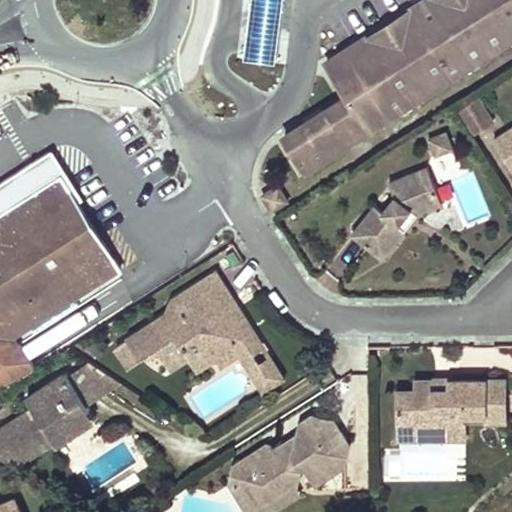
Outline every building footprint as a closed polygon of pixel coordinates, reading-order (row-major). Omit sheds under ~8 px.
[(282,0),(249,0),(245,48),(278,52),(282,0)] [(345,97),(283,138),(305,171),(511,37),(511,0),(426,0),(326,65),(345,97)] [(465,90),(446,102),(462,128),(481,115),(465,90)] [(511,123),(492,136),(511,167),(511,123)] [(443,130),(425,137),(433,156),(451,148),(443,130)] [(432,159),(443,179),(461,169),(450,149),(432,159)] [(0,217),(38,194),(34,188),(41,183),(57,173),(75,201),(81,196),(52,150),(30,165),(0,183),(0,217)] [(376,199),(350,230),(380,255),(403,226),(398,222),(411,207),(416,211),(440,201),(425,163),(389,178),(393,191),(382,204),(376,199)] [(0,388),(33,368),(13,336),(119,270),(75,201),(57,173),(41,183),(34,188),(38,194),(0,217),(0,388)] [(288,201),(278,184),(261,194),(271,211),(288,201)] [(411,207),(398,222),(403,226),(416,211),(411,207)] [(178,307),(127,338),(140,359),(159,347),(170,366),(190,353),(193,360),(209,349),(213,356),(233,343),(231,340),(250,327),(240,311),(233,316),(224,303),(231,298),(214,271),(172,298),(178,307)] [(231,298),(224,303),(233,316),(240,311),(231,298)] [(233,343),(213,356),(219,364),(235,354),(258,389),(269,382),(256,363),(268,356),(250,327),(231,340),(233,343)] [(127,338),(114,347),(126,368),(140,359),(127,338)] [(209,349),(193,360),(198,367),(213,356),(209,349)] [(268,356),(256,363),(269,382),(280,375),(268,356)] [(63,380),(82,408),(118,383),(87,363),(63,380)] [(59,375),(22,400),(29,411),(2,430),(24,463),(52,444),(48,439),(86,414),(82,408),(63,380),(59,375)] [(452,376),(437,376),(437,380),(437,389),(452,389),(452,379),(452,376)] [(437,380),(417,380),(417,390),(400,391),(401,424),(423,423),(423,429),(445,428),(445,432),(468,431),(468,421),(507,419),(505,378),(452,379),(452,389),(437,389),(437,380)] [(312,413),(306,417),(299,421),(296,434),(301,426),(312,419),(318,419),(323,423),(331,419),(316,414),(312,413)] [(54,448),(92,423),(86,414),(48,439),(52,444),(54,448)] [(261,445),(230,465),(226,485),(241,489),(250,503),(266,506),(294,488),(299,467),(305,468),(316,484),(345,464),(343,462),(339,456),(336,452),(340,449),(348,445),(331,419),(323,423),(318,419),(312,419),(301,426),(296,434),(294,447),(286,451),(273,448),(261,445)] [(447,437),(468,436),(468,431),(445,432),(445,428),(423,429),(423,423),(401,424),(401,438),(423,437),(447,437)] [(0,430),(0,450),(21,465),(24,463),(2,430),(0,430)] [(296,434),(273,448),(286,451),(294,447),(296,434)] [(345,464),(348,445),(340,449),(336,452),(339,456),(343,462),(345,464)] [(273,511),(299,495),(294,488),(266,506),(250,503),(241,489),(226,485),(243,511),(273,511)] [(0,511),(16,511),(11,500),(0,504),(0,511)]
